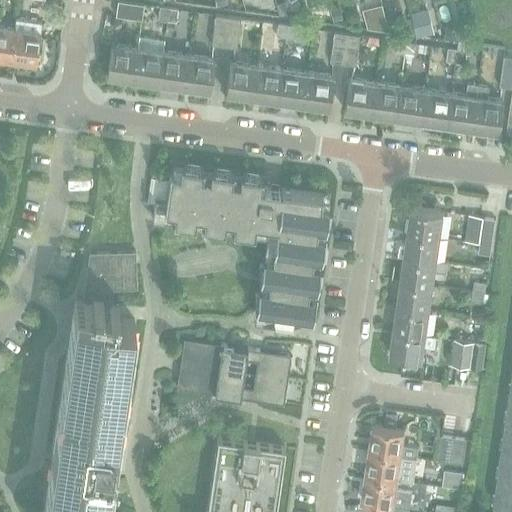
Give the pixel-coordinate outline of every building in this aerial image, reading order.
[(141,18),(143,3),(123,0),(117,0),(116,14),(141,18)] [(226,0),(214,0),(217,9),(227,6),(226,0)] [(158,18),(167,20),(169,7),(160,5),(158,18)] [(169,7),(167,20),(176,21),(178,8),(169,7)] [(211,43),(223,45),(228,15),(215,13),(211,43)] [(228,15),(223,45),(236,47),(241,17),(228,15)] [(276,35),(285,36),(287,24),(278,22),(276,35)] [(0,24),(0,55),(10,57),(14,27),(0,24)] [(287,24),(285,36),(294,38),(296,25),(287,24)] [(14,27),(10,57),(35,61),(40,31),(14,27)] [(329,60),(342,62),(346,32),(334,30),(329,60)] [(346,32),(342,62),(355,64),(360,34),(346,32)] [(395,53),(404,54),(405,41),(397,40),(395,53)] [(405,41),(404,54),(413,55),(415,42),(405,41)] [(138,46),(112,43),(107,75),(133,79),(138,46)] [(138,46),(133,79),(158,82),(163,50),(138,46)] [(446,60),(455,61),(457,48),(447,47),(446,60)] [(457,48),(455,61),(464,62),(466,50),(457,48)] [(163,50),(158,82),(183,86),(188,53),(163,50)] [(188,53),(183,86),(209,89),(213,57),(188,53)] [(499,84),(511,86),(511,82),(511,81),(511,55),(503,54),(499,84)] [(225,92),(251,96),(256,63),(230,60),(225,92)] [(256,63),(251,96),(277,99),(281,67),(256,63)] [(281,67),(277,99),(302,103),(306,71),(281,67)] [(306,71),(302,103),(328,107),(332,74),(306,71)] [(344,109),(369,113),(374,80),(349,77),(344,109)] [(374,80),(369,113),(395,116),(400,84),(374,80)] [(450,91),(446,124),(471,127),(475,96),(477,83),(466,82),(465,93),(450,91)] [(475,96),(471,127),(497,131),(502,98),(486,96),(487,85),(477,83),(475,96)] [(400,84),(395,116),(420,120),(424,87),(400,84)] [(424,87),(420,120),(446,124),(450,91),(424,87)] [(320,206),(322,193),(281,187),(281,188),(260,185),(262,175),(243,172),(242,181),(231,179),(232,171),(214,168),(212,176),(201,175),(203,166),(184,164),(183,172),(170,170),(164,210),(255,223),(255,222),(276,225),(264,308),(312,315),(315,296),(306,295),(308,284),(316,285),(319,267),(311,265),(312,254),(321,256),(324,237),(315,236),(317,225),(325,226),(328,207),(320,206)] [(412,206),(408,232),(441,236),(444,211),(412,206)] [(484,217),(480,242),(492,243),(496,219),(484,217)] [(408,232),(405,256),(437,260),(441,236),(408,232)] [(492,243),(480,242),(478,253),(491,254),(492,243)] [(63,387),(52,459),(44,511),(106,511),(113,470),(119,471),(124,442),(117,441),(134,319),(117,316),(119,305),(111,304),(113,288),(137,287),(136,251),(89,252),(83,299),(75,298),(63,387)] [(405,256),(401,280),(434,285),(437,260),(405,256)] [(401,280),(398,305),(430,310),(434,285),(401,280)] [(475,280),(473,290),(485,292),(487,282),(475,280)] [(485,292),(473,290),(472,301),(484,303),(485,292)] [(398,305),(394,330),(427,334),(430,310),(398,305)] [(427,334),(394,330),(390,355),(423,359),(427,334)] [(215,392),(218,368),(222,343),(183,337),(176,387),(215,392)] [(470,366),(474,341),(455,338),(451,364),(470,366)] [(474,341),(470,366),(482,368),(486,343),(474,341)] [(290,353),(222,343),(218,368),(287,378),(290,353)] [(283,402),(287,378),(218,368),(215,392),(250,398),(283,402)] [(511,387),(496,502),(511,504),(511,387)] [(373,424),(369,450),(401,454),(405,429),(373,424)] [(463,464),(467,438),(441,434),(437,460),(463,464)] [(274,511),(275,508),(280,478),(284,446),(256,442),(250,441),(245,440),(217,436),(212,468),(208,498),(206,511),(274,511)] [(369,450),(366,474),(398,479),(401,454),(369,450)] [(398,479),(366,474),(362,500),(410,507),(412,491),(396,489),(398,479)]
